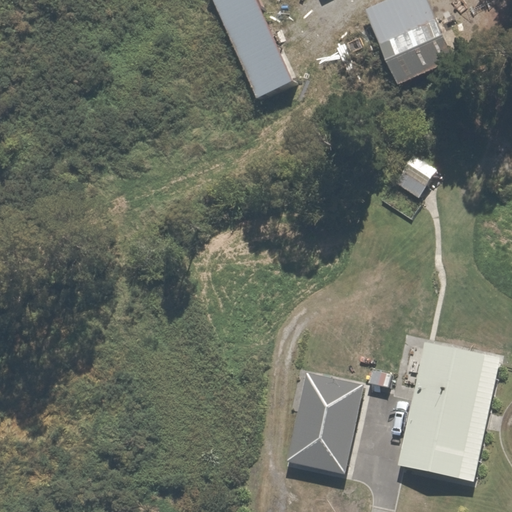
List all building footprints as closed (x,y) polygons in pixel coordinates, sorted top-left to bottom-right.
[(226,0),(272,99),(309,81),(271,0),(226,0)] [(390,46),(411,88),(467,61),(447,18),(390,46)] [(403,185),(429,202),(447,172),(421,156),(403,185)] [(436,343),(410,471),(485,486),(511,358),(436,343)] [(299,463),(355,477),(377,391),(321,377),(299,463)]
